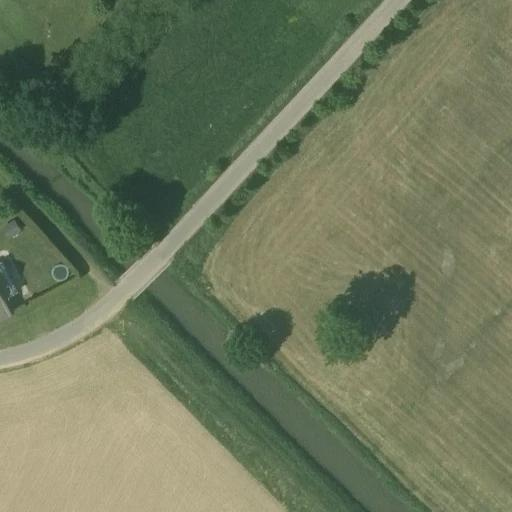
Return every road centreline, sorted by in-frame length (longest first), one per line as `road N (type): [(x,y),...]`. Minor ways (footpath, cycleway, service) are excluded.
road 1 (residential): [(395,0),(158,255)]
road 2 (unclassified): [(158,255),(64,336),(0,358)]
